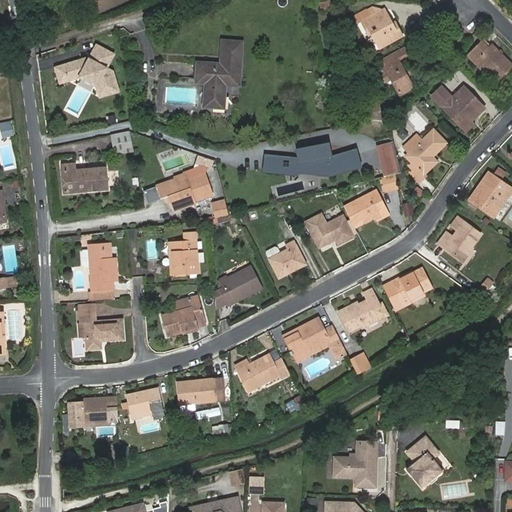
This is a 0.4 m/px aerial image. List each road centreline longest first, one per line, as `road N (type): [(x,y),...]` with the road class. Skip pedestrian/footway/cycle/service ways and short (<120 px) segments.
road 1 (residential): [(144,370),(193,356),(398,251),(511,122)]
road 2 (unclassified): [(15,0),(40,173),(49,379)]
road 3 (residential): [(49,379),(47,511)]
